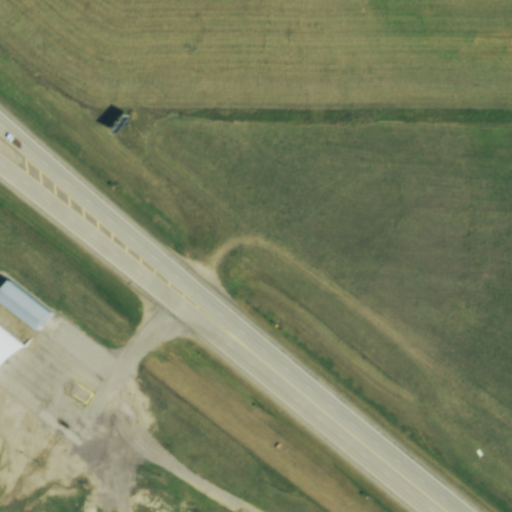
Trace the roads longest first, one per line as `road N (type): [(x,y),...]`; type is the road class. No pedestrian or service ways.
road 1 (trunk): [(309,402),(0,127)]
road 2 (trunk): [(0,168),(309,402)]
road 3 (trunk): [(445,511),(309,402)]
